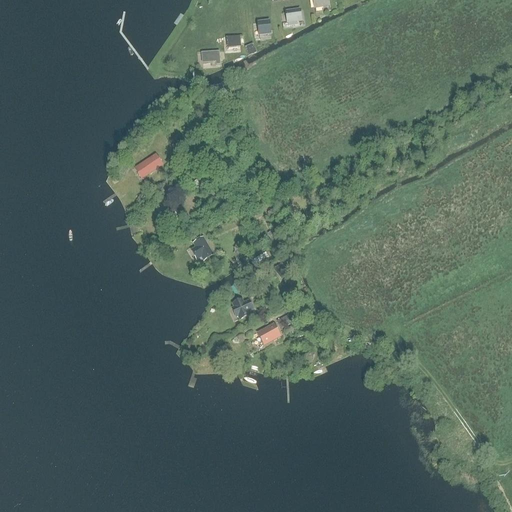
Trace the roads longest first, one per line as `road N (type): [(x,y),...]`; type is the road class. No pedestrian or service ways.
road 1 (track): [(511,85),(260,209)]
road 2 (track): [(320,324),(410,357),(487,457),(511,459)]
